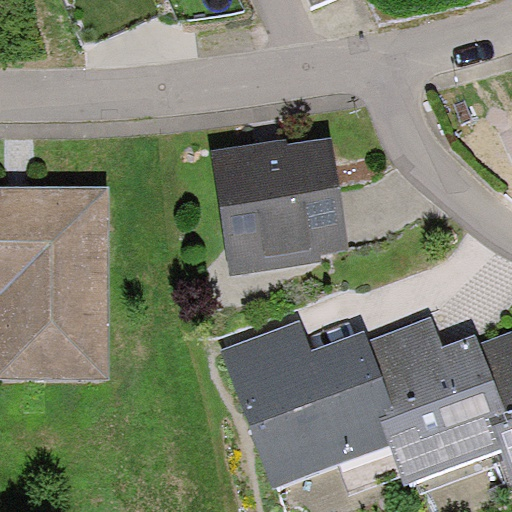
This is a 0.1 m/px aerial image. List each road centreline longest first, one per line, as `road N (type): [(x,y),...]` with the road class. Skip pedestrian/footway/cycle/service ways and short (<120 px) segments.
road 1 (residential): [(300,70),(0,103)]
road 2 (residential): [(356,63),(426,167),(511,234)]
road 3 (residential): [(511,24),(356,63)]
